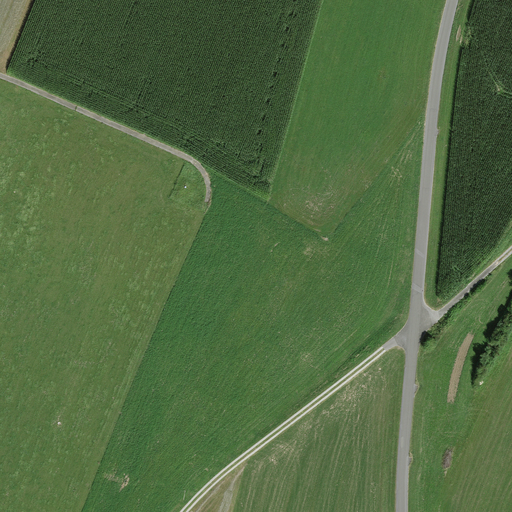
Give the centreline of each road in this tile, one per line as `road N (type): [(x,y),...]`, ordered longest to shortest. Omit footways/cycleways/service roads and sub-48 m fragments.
road 1 (unclassified): [(400,511),(433,100),(450,0)]
road 2 (track): [(184,511),(229,468),(436,316),(511,249)]
road 3 (track): [(207,200),(206,178),(186,156),(0,75)]
